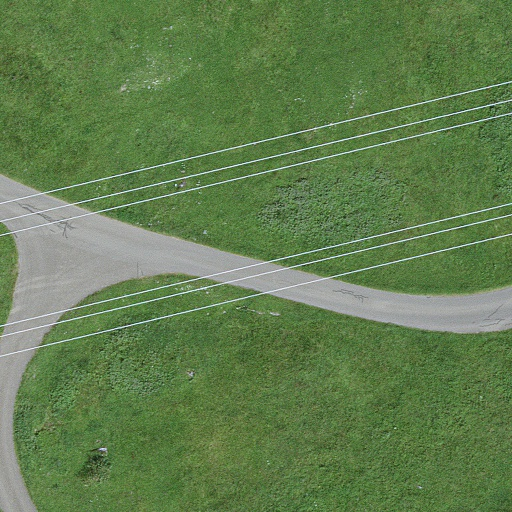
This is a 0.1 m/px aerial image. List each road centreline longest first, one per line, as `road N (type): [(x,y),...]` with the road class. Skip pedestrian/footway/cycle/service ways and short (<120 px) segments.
road 1 (unclassified): [(0,189),(70,223),(347,297),(438,314),(511,305)]
road 2 (track): [(70,223),(24,331),(0,414)]
